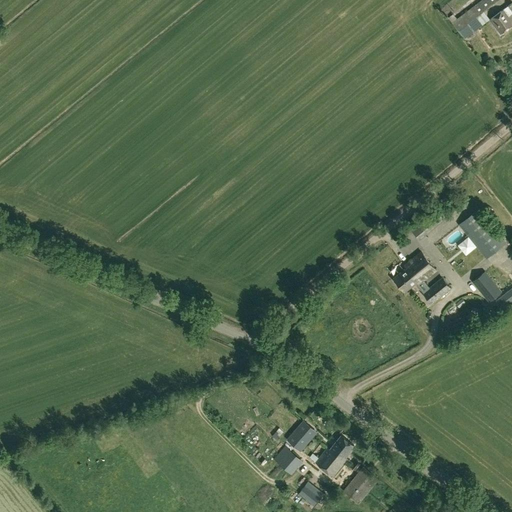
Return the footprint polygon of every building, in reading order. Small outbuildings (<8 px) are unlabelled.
[(482,0),(452,23),(467,43),(476,35),(468,24),(498,0),(482,0)] [(511,3),(490,19),(500,34),(511,25),(511,19),(507,13),(511,11),(511,12),(511,3)] [(506,243),(478,209),(459,225),(487,258),(506,243)] [(427,231),(419,221),(411,228),(419,237),(427,231)] [(406,267),(394,277),(405,292),(415,283),(432,303),(451,288),(442,278),(430,288),(424,280),(436,270),(422,251),(404,265),(406,267)] [(472,282),(489,302),(501,292),(485,272),(472,282)] [(301,450),(317,433),(304,421),(288,438),(301,450)] [(284,432),(279,428),(272,435),(277,440),(284,432)] [(346,457),(354,445),(341,435),(330,449),(328,448),(316,463),(334,476),(348,458),(346,457)] [(355,470),(360,464),(356,461),(351,467),(355,470)] [(358,503),(379,480),(364,467),(344,491),(358,503)] [(326,487),(330,479),(321,475),(318,483),(326,487)] [(309,481),(301,490),(318,503),(325,494),(309,481)]
